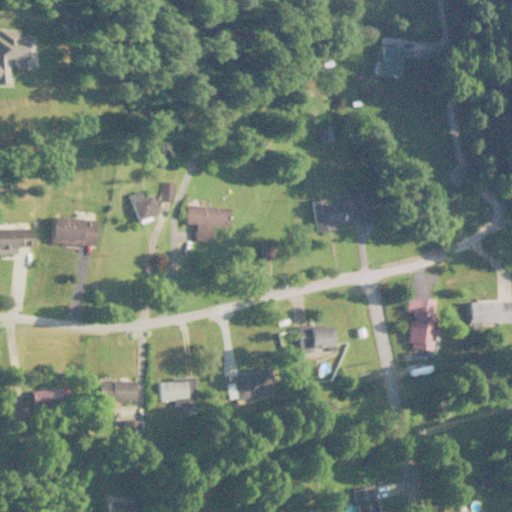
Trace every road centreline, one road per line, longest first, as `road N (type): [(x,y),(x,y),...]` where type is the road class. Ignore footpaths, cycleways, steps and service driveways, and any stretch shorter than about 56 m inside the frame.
road 1 (residential): [(494,221),(408,265),(198,310),(61,331),(0,323)]
road 2 (residential): [(364,271),(412,511)]
road 3 (residential): [(436,0),(448,128),(494,221)]
